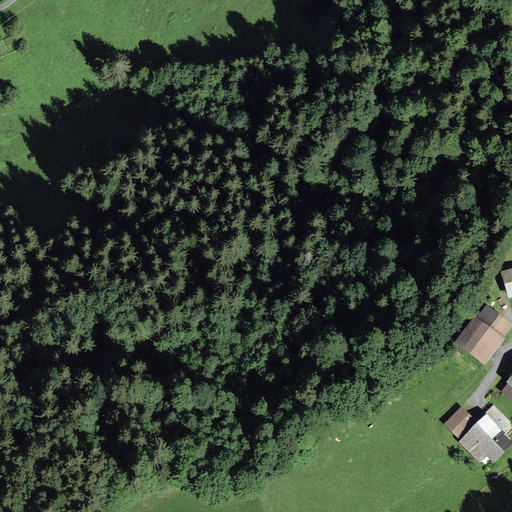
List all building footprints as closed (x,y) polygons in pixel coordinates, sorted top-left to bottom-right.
[(511,272),(501,275),(509,301),(511,300),(511,272)] [(510,323),(488,306),(478,319),(475,316),(455,343),(485,365),(503,340),(500,337),(510,323)] [(511,382),(503,393),(511,401),(511,382)] [(485,412),(506,432),(511,425),(511,420),(493,404),(485,412)] [(462,409),(446,423),(484,462),(508,439),(487,418),(479,426),(462,409)]
